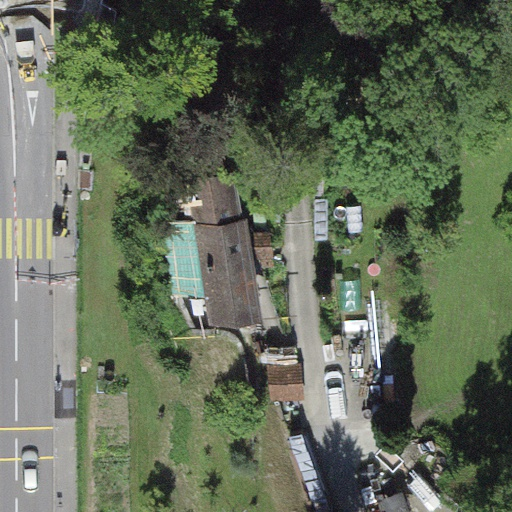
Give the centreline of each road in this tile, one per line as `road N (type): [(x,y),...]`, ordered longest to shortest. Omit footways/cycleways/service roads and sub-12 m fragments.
road 1 (track): [(297,0),(303,219),(338,431),(443,511)]
road 2 (secondary): [(0,9),(11,63),(20,511)]
